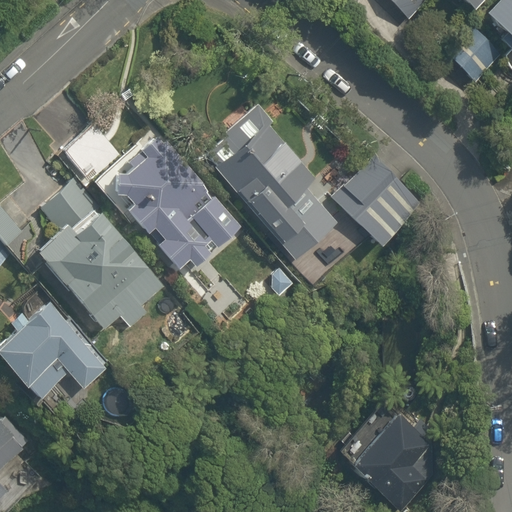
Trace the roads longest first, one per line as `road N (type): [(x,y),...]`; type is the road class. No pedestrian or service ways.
road 1 (residential): [(274,0),(426,131),(481,199),(511,392)]
road 2 (residential): [(0,101),(115,0)]
